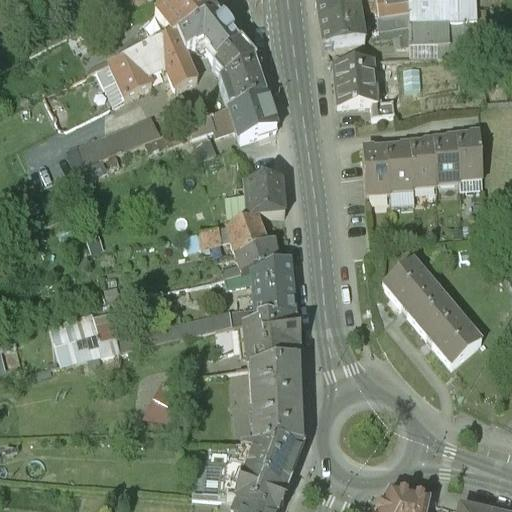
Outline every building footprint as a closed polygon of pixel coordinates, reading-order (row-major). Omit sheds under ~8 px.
[(48,0),(50,2),(47,3),(55,18),(69,11),(72,10),(67,0),(48,0)] [(141,0),(133,0),(123,8),(133,20),(151,10),(149,7),(148,8),(141,0)] [(176,0),(173,3),(154,17),(169,37),(170,38),(175,36),(175,37),(217,18),(215,16),(216,15),(212,10),(209,9),(201,0),(176,0)] [(315,0),(315,11),(376,1),(377,13),(379,22),(408,17),(408,31),(448,30),(452,30),(456,30),(475,27),(472,0),(315,0)] [(376,1),(315,11),(322,55),(365,48),(360,16),(377,13),(376,1)] [(69,11),(55,18),(64,33),(76,26),(69,11)] [(408,17),(379,22),(381,36),(408,31),(408,17)] [(240,44),(217,18),(175,37),(184,57),(202,48),(211,69),(240,44)] [(448,30),(408,31),(409,50),(449,49),(449,47),(458,47),(458,42),(449,42),(448,30)] [(169,37),(131,56),(145,83),(162,74),(172,95),(196,83),(184,57),(175,37),(175,36),(170,38),(169,37)] [(251,57),(240,44),(211,69),(223,81),(218,85),(227,113),(265,99),(251,57)] [(131,56),(106,68),(122,101),(148,89),(145,83),(131,56)] [(372,64),(332,69),(336,113),(370,109),(381,108),(381,107),(377,74),(373,75),(372,64)] [(265,99),(227,113),(209,121),(213,132),(212,133),(214,138),(234,131),(238,144),(275,129),(265,99)] [(381,108),(370,109),(371,122),(393,119),(391,106),(381,107),(381,108)] [(183,133),(143,147),(148,157),(169,148),(212,133),(213,132),(209,121),(183,133)] [(466,144),(454,145),(457,187),(458,187),(481,185),(478,141),(467,142),(466,144)] [(208,142),(187,148),(192,165),(214,156),(208,142)] [(454,145),(444,145),(443,148),(431,148),(434,191),(435,191),(458,189),(458,187),(457,187),(454,145)] [(420,151),(408,152),(411,194),(412,194),(435,192),(435,191),(434,191),(431,148),(421,149),(420,151)] [(397,155),(385,156),(388,198),(389,198),(412,196),(412,194),(411,194),(408,152),(398,153),(397,155)] [(372,154),(361,155),(364,201),(389,200),(389,198),(388,198),(385,156),(373,156),(372,154)] [(112,160),(97,167),(101,176),(116,170),(112,160)] [(281,185),(243,190),(246,225),(256,221),(284,217),(281,185)] [(246,225),(225,232),(218,234),(220,246),(229,244),(233,258),(266,246),(256,221),(246,225)] [(218,234),(196,239),(200,253),(208,251),(208,249),(220,246),(218,234)] [(266,246),(233,258),(237,270),(239,277),(279,267),(273,243),(266,246)] [(239,277),(223,282),(225,289),(253,286),(256,315),(256,323),(293,320),(288,265),(239,277)] [(411,269),(382,294),(449,375),(480,349),(411,269)] [(237,270),(221,274),(223,282),(239,277),(237,270)] [(229,317),(115,345),(115,343),(99,347),(92,320),(48,331),(58,371),(240,330),(257,326),(256,323),(256,315),(229,317)] [(293,320),(256,323),(257,326),(240,330),(242,351),(243,357),(246,357),(248,373),(249,373),(298,365),(293,320)] [(240,330),(216,336),(218,359),(242,351),(240,330)] [(298,365),(249,373),(250,404),(255,404),(256,413),(254,413),(255,434),(251,435),(252,451),(301,451),(298,365)] [(252,451),(244,451),(240,453),(239,459),(236,459),(234,465),(233,465),(232,471),(227,471),(222,507),(238,509),(246,511),(278,511),(301,451),(252,451)] [(425,511),(427,507),(387,498),(379,511),(425,511)]
